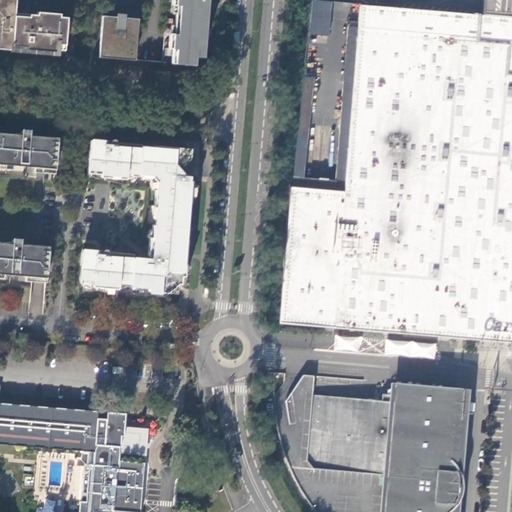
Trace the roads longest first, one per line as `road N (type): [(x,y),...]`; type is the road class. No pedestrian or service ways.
road 1 (tertiary): [(247,327),(266,0)]
road 2 (tertiary): [(246,0),(218,324)]
road 3 (residential): [(205,342),(58,329),(67,227)]
road 4 (tertiary): [(231,374),(238,438),(269,511)]
